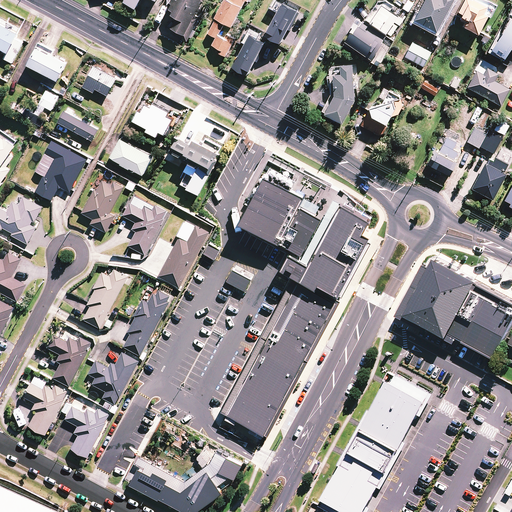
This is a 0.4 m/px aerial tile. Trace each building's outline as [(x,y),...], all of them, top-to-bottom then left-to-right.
[(172,0),(170,6),(176,9),(173,13),(178,16),(173,26),(186,33),(183,38),(189,41),(201,16),(198,14),(205,0),(172,0)] [(246,0),(225,0),(215,17),(217,18),(209,32),(217,37),(211,47),(226,55),(236,38),(221,30),(225,23),(231,26),(246,0)] [(406,17),(382,0),(380,0),(368,18),(392,36),(406,17)] [(438,30),(454,0),(420,0),(417,8),(420,10),(416,18),(438,30)] [(495,7),(482,0),(466,0),(461,10),(468,14),(463,23),(480,33),(495,7)] [(297,11),(285,4),(268,35),(280,42),(297,11)] [(511,16),(509,22),(510,23),(500,39),(499,38),(492,51),(506,59),(511,48),(511,16)] [(0,47),(1,48),(2,46),(10,50),(6,58),(13,62),(23,42),(17,38),(21,31),(0,20),(0,47)] [(378,65),(380,62),(393,42),(362,21),(356,30),(354,29),(347,40),(367,53),(365,57),(378,65)] [(267,42),(251,35),(236,68),(251,75),(267,42)] [(433,52),(414,42),(406,56),(425,66),(433,52)] [(54,51),(39,44),(30,63),(59,79),(68,62),(53,54),(54,51)] [(332,89),(332,94),(323,110),(344,121),(356,99),(355,63),(343,63),(343,64),(331,64),(331,75),(329,75),(329,84),(331,84),(331,89),(332,89)] [(117,77),(95,65),(84,86),(94,92),(96,88),(108,94),(117,77)] [(499,74),(488,68),(485,73),(478,70),(469,87),(503,105),(511,89),(496,80),(499,74)] [(440,88),(426,80),(422,87),(436,95),(440,88)] [(391,89),(390,91),(385,88),(379,99),(379,102),(373,104),(362,124),(382,135),(393,114),(399,113),(403,107),(405,108),(408,103),(405,101),(406,98),(391,89)] [(60,96),(47,90),(40,103),(53,110),(60,96)] [(170,109),(155,101),(153,105),(145,101),(135,118),(150,126),(148,129),(158,134),(161,129),(166,132),(174,117),(167,114),(170,109)] [(48,118),(27,106),(22,115),(43,127),(48,118)] [(99,128),(66,110),(60,122),(93,139),(99,128)] [(487,132),(477,126),(468,141),(479,147),(487,132)] [(0,187),(4,181),(3,180),(11,168),(8,165),(15,155),(11,153),(19,141),(0,127),(0,187)] [(462,136),(452,130),(440,151),(437,149),(429,163),(450,175),(459,160),(455,158),(462,146),(457,143),(462,136)] [(503,137),(490,130),(482,146),(495,152),(503,137)] [(155,154),(122,137),(112,156),(145,173),(155,154)] [(190,144),(178,137),(171,153),(210,173),(223,148),(206,139),(204,144),(193,139),(190,144)] [(88,158),(54,140),(37,170),(45,175),(37,190),(53,199),(58,190),(68,195),(88,158)] [(511,160),(511,152),(502,148),(495,161),(490,158),(473,187),(493,198),(508,172),(506,171),(511,160)] [(303,194),(262,172),(237,220),(278,241),(297,204),(303,194)] [(113,184),(103,178),(96,191),(95,190),(83,212),(94,218),(92,223),(107,231),(116,215),(111,212),(126,186),(115,181),(113,184)] [(44,206),(24,196),(20,204),(14,201),(9,211),(0,206),(0,227),(2,229),(4,226),(14,232),(12,234),(28,242),(37,226),(34,225),(44,206)] [(368,216),(339,200),(306,261),(287,251),(278,267),(292,275),(288,281),(260,334),(266,337),(225,413),(262,433),(303,357),(307,359),(339,299),(315,286),(317,282),(341,294),(370,240),(365,238),(368,231),(362,228),(368,216)] [(168,211),(155,205),(153,207),(146,203),(143,208),(131,202),(124,215),(137,221),(133,227),(138,230),(130,245),(146,253),(168,211)] [(297,204),(278,241),(300,252),(319,215),(297,204)] [(196,226),(186,221),(178,235),(180,236),(159,276),(180,287),(211,230),(198,224),(196,226)] [(205,254),(215,260),(220,250),(209,244),(204,254),(205,254)] [(22,257),(10,251),(5,259),(0,256),(0,289),(18,300),(28,283),(13,275),(22,257)] [(232,268),(226,280),(244,290),(251,278),(232,268)] [(129,276),(115,269),(112,275),(104,271),(95,288),(96,289),(89,303),(92,305),(85,318),(101,327),(129,276)] [(486,298),(433,269),(410,312),(464,340),(486,298)] [(172,296),(157,288),(150,300),(146,298),(129,331),(132,333),(125,346),(141,354),(172,296)] [(0,334),(16,308),(0,298),(0,334)] [(511,304),(510,303),(503,316),(511,320),(511,304)] [(77,344),(56,333),(49,346),(61,353),(58,360),(62,362),(54,377),(70,385),(93,342),(82,336),(77,344)] [(140,359),(124,351),(118,363),(114,361),(111,366),(97,359),(90,373),(97,376),(93,383),(107,390),(104,397),(117,403),(140,359)] [(341,465),(319,505),(332,511),(368,511),(371,507),(367,505),(378,487),(381,489),(407,442),(403,440),(418,414),(421,416),(433,393),(396,373),(391,381),(387,379),(370,411),(368,409),(338,463),(341,465)] [(40,385),(32,381),(25,395),(37,402),(33,408),(37,410),(30,424),(47,433),(69,391),(56,384),(54,388),(42,382),(40,385)] [(73,402),(68,400),(62,411),(68,413),(73,402)] [(86,411),(73,405),(66,418),(79,425),(76,431),(80,433),(73,447),(89,455),(110,414),(98,408),(96,412),(88,407),(86,411)] [(131,482),(130,484),(159,500),(160,499),(184,511),(188,511),(191,510),(193,511),(197,511),(223,493),(218,486),(229,477),(235,479),(242,465),(217,452),(211,463),(185,482),(140,458),(139,457),(138,460),(137,462),(136,463),(145,467),(144,471),(139,469),(131,482)] [(0,511),(53,511),(0,487),(0,511)]
